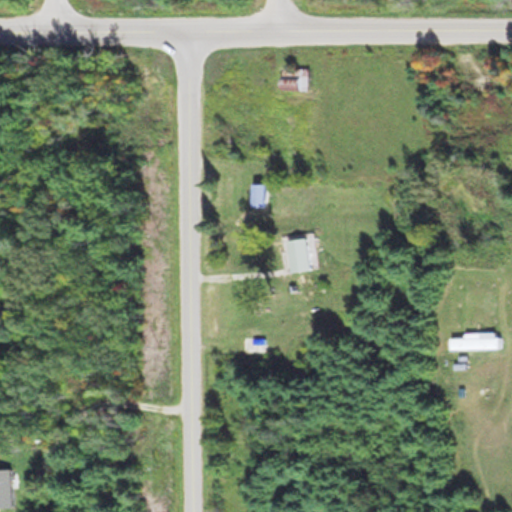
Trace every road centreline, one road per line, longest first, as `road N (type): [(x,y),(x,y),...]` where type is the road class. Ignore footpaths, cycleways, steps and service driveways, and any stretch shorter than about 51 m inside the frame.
road 1 (tertiary): [(0,25),(511,28)]
road 2 (residential): [(203,511),(200,25)]
